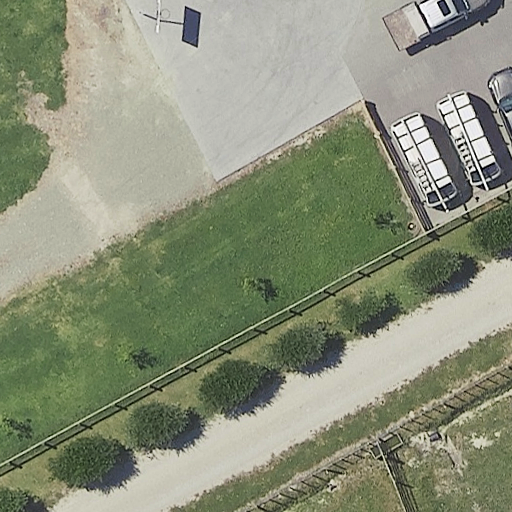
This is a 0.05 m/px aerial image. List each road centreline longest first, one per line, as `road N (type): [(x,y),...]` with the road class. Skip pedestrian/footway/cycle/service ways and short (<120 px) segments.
road 1 (unknown): [(493,0),(0,256)]
road 2 (unknown): [(511,298),(113,511)]
